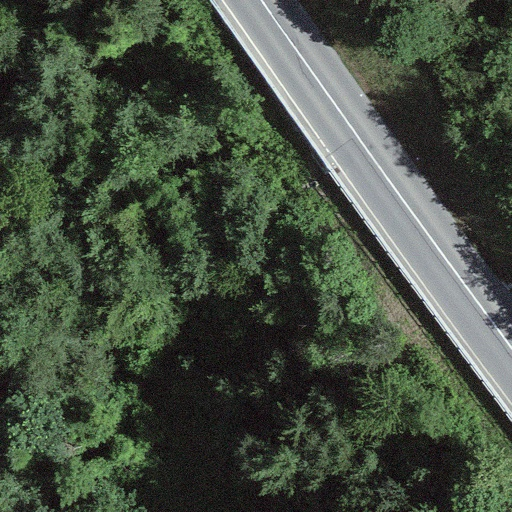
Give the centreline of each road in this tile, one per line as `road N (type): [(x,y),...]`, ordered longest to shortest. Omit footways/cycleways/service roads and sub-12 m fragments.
road 1 (secondary): [(261,0),(511,347)]
road 2 (track): [(0,315),(148,410),(220,511)]
